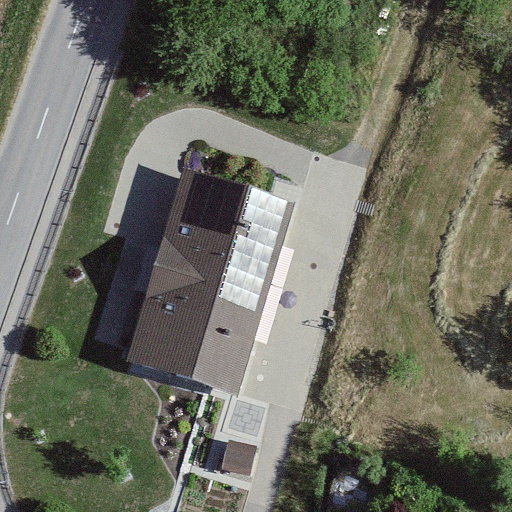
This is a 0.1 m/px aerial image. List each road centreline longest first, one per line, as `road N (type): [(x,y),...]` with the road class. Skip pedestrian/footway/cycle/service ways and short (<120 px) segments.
road 1 (residential): [(345,183),(257,511)]
road 2 (tertiary): [(0,270),(99,0)]
road 3 (track): [(424,0),(345,183)]
